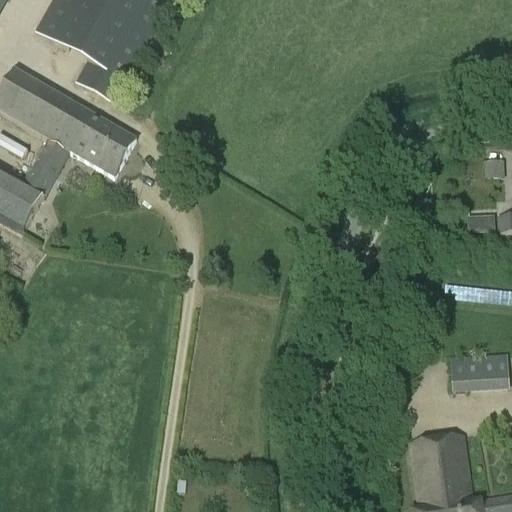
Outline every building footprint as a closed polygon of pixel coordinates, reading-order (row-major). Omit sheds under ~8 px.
[(0,0),(0,19),(10,0),(0,0)] [(114,109),(174,0),(53,0),(33,36),(38,38),(38,39),(85,66),(74,87),(114,109)] [(115,183),(136,144),(13,76),(0,99),(0,118),(48,145),(24,188),(0,174),(0,228),(22,241),(67,156),(115,183)] [(511,220),(496,221),(497,239),(511,238),(511,220)] [(481,223),(468,223),(469,239),(481,238),(481,223)] [(450,397),(509,393),(507,359),(450,362),(450,397)] [(459,511),(459,508),(473,506),(463,441),(410,449),(418,511),(459,511)] [(459,508),(459,511),(511,511),(511,500),(473,506),(459,508)]
